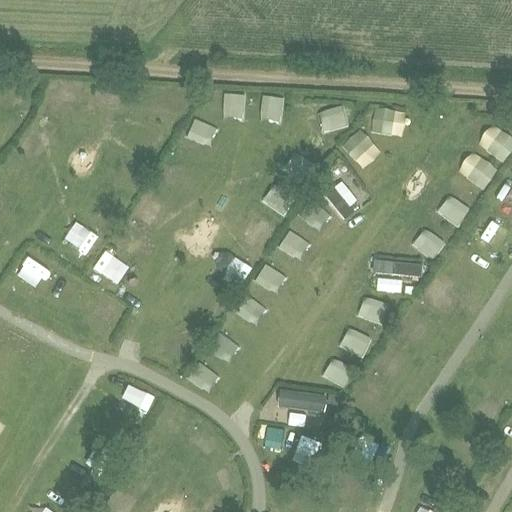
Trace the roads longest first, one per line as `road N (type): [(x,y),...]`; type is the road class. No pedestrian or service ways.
road 1 (track): [(511,90),(0,59)]
road 2 (track): [(226,422),(417,159)]
